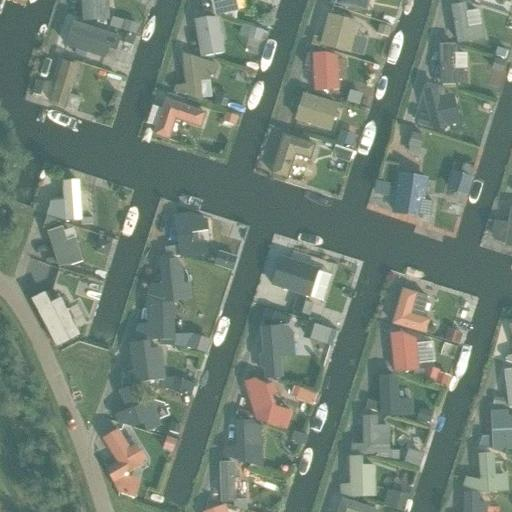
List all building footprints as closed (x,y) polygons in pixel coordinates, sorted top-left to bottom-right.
[(81,0),(83,22),(110,20),(108,0),(81,0)] [(235,0),(210,0),(214,16),(238,10),(235,0)] [(336,0),(336,4),(367,10),(368,0),(336,0)] [(450,5),(457,44),(484,39),(482,23),(470,25),(466,3),(450,5)] [(359,21),(328,14),(320,45),(351,53),(359,21)] [(219,17),(194,20),(201,57),(225,53),(219,18),(219,17)] [(82,26),(70,26),(70,57),(93,56),(93,33),(82,33),(82,26)] [(439,44),(440,85),(467,84),(467,68),(455,69),(454,53),(456,53),(456,44),(439,44)] [(314,91),(339,89),(337,67),(340,67),(339,56),(324,52),(325,53),(312,54),(307,53),(303,66),(314,66),(314,91)] [(175,85),(173,93),(202,100),(200,80),(213,79),(218,65),(182,54),(185,84),(175,85)] [(79,66),(62,60),(49,104),(66,109),(79,66)] [(438,87),(422,91),(432,130),(461,123),(454,94),(441,97),(438,87)] [(294,120),(331,131),(339,105),(302,93),(294,120)] [(201,128),(207,112),(165,98),(153,136),(169,141),(176,119),(201,128)] [(282,134),(270,175),(288,180),(295,156),(311,161),(316,144),(282,134)] [(428,177),(398,172),(392,214),(419,218),(422,197),(425,197),(428,177)] [(51,201),(46,215),(66,221),(82,220),(79,180),(62,181),(64,200),(51,201)] [(511,205),(510,206),(508,223),(494,221),(491,238),(505,245),(511,246),(511,205)] [(190,214),(174,217),(180,259),(208,255),(206,241),(193,243),(192,232),(208,230),(207,219),(190,214)] [(63,227),(47,232),(58,268),(71,266),(83,262),(76,238),(67,241),(63,227)] [(272,299),(300,306),(307,279),(293,275),(298,254),(283,251),(272,299)] [(159,260),(161,283),(149,285),(147,292),(146,296),(164,302),(193,300),(191,284),(184,284),(182,266),(177,258),(159,260)] [(45,269),(34,276),(55,308),(65,301),(45,269)] [(417,293),(402,288),(391,324),(426,335),(430,320),(411,314),(417,293)] [(149,325),(138,324),(135,337),(145,340),(174,340),(171,308),(167,308),(167,304),(148,298),(149,325)] [(279,325),(261,327),(263,352),(259,357),(260,367),(265,370),(265,379),(282,378),(280,357),(295,356),(293,333),(288,327),(279,325)] [(403,332),(389,334),(394,374),(419,371),(416,339),(403,332)] [(121,373),(121,386),(166,380),(161,347),(150,348),(150,340),(129,343),(133,371),(121,373)] [(398,375),(379,376),(380,417),(413,416),(412,399),(399,399),(398,375)] [(265,383),(255,378),(244,382),(255,420),(287,430),(291,412),(275,406),(271,395),(277,394),(274,383),(265,384),(265,383)] [(132,386),(119,391),(126,411),(114,415),(118,424),(132,426),(133,428),(144,424),(147,432),(161,427),(152,401),(139,406),(132,386)] [(507,410),(490,411),(491,437),(481,437),(478,446),(493,451),(511,450),(511,415),(508,416),(507,410)] [(377,416),(362,417),(362,444),(350,445),(351,455),(390,454),(389,426),(377,426),(377,416)] [(249,420),(235,421),(237,447),(224,448),(222,456),(263,469),(261,427),(249,420)] [(129,448),(118,429),(102,439),(117,462),(106,469),(118,493),(135,498),(140,480),(130,477),(128,474),(141,466),(139,464),(146,460),(136,444),(129,448)] [(495,475),(494,453),(478,454),(480,480),(465,477),(463,484),(462,487),(481,493),(508,492),(508,474),(495,475)] [(362,456),(348,457),(349,484),(340,485),(340,495),(350,497),(376,496),(375,465),(362,465),(362,456)] [(234,462),(219,463),(221,502),(236,502),(235,479),(239,479),(239,470),(234,470),(234,462)] [(479,493),(463,493),(463,511),(487,511),(487,503),(479,503),(479,493)] [(377,511),(378,510),(341,498),(336,511),(377,511)]
